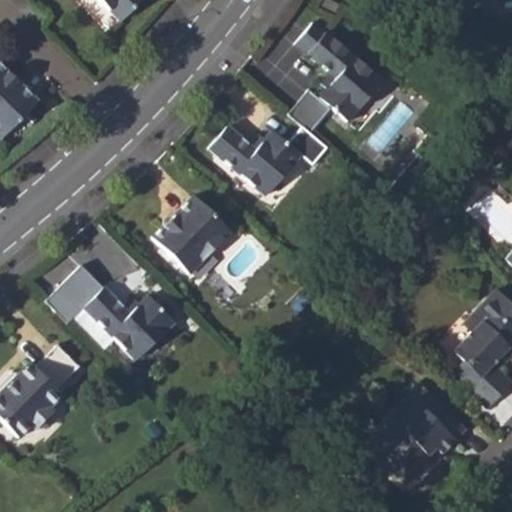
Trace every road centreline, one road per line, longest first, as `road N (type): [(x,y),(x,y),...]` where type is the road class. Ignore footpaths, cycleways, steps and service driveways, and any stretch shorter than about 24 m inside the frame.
road 1 (tertiary): [(231,0),(116,132)]
road 2 (residential): [(0,15),(116,132)]
road 3 (tertiary): [(116,132),(0,238)]
